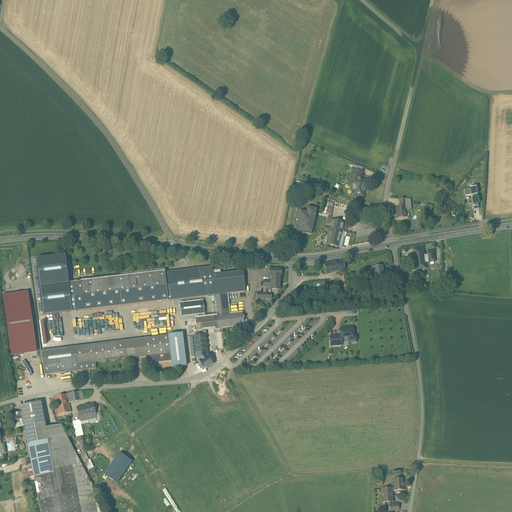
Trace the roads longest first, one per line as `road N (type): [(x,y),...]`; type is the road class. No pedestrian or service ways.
road 1 (unclassified): [(0,404),(190,380),(223,362),(289,293),(293,259)]
road 2 (unclassified): [(0,25),(92,114),(171,248)]
road 3 (unclassified): [(410,511),(421,399),(392,245)]
road 4 (unclassified): [(392,245),(386,191),(420,50)]
road 5 (secondary): [(171,248),(57,236),(0,240)]
road 6 (secondary): [(293,259),(171,248)]
road 7 (secondary): [(511,226),(392,245)]
